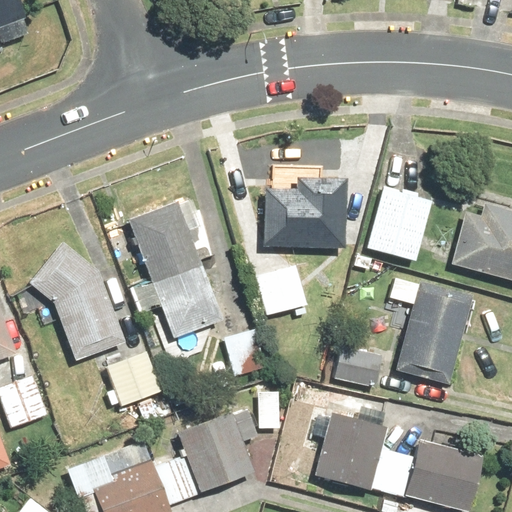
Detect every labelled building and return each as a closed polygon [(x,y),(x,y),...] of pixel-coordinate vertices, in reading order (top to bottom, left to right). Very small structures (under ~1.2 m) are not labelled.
[(8,0),(0,0),(0,28),(16,23),(8,0)] [(35,39),(0,51),(0,55),(5,68),(41,55),(35,39)] [(338,252),(340,181),(289,179),(289,192),(259,191),(257,249),(338,252)] [(422,198),(375,186),(359,248),(406,260),(422,198)] [(173,203),(122,221),(165,340),(216,322),(173,203)] [(462,214),(447,265),(511,284),(511,208),(510,216),(478,206),(475,217),(462,214)] [(21,285),(47,305),(67,362),(117,344),(92,273),(54,244),(21,285)] [(291,267),(247,277),(256,316),(300,306),(291,267)] [(469,297),(414,282),(389,371),(444,386),(469,297)] [(0,358),(9,356),(0,331),(0,358)] [(247,331),(218,336),(223,366),(252,361),(247,331)] [(375,354),(331,348),(327,381),(371,386),(375,354)] [(140,352),(99,365),(112,406),(153,393),(140,352)] [(27,376),(0,386),(0,419),(3,428),(42,413),(27,376)] [(280,393),(253,391),(250,426),(277,428),(280,393)] [(226,414),(169,434),(192,498),(249,478),(226,414)] [(365,494),(381,429),(326,416),(311,481),(365,494)] [(413,443),(399,497),(458,511),(459,511),(473,459),(413,443)] [(162,511),(144,464),(84,486),(93,511),(162,511)]
